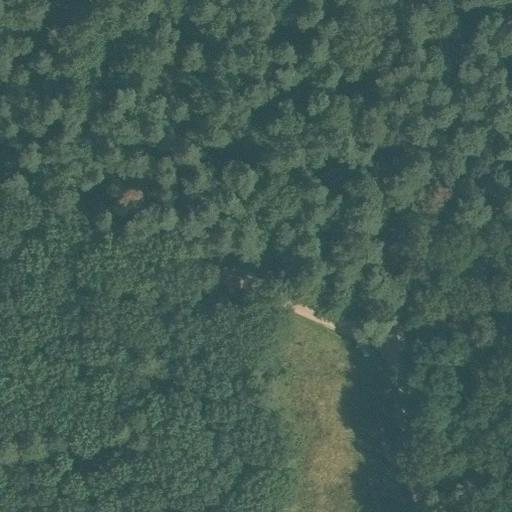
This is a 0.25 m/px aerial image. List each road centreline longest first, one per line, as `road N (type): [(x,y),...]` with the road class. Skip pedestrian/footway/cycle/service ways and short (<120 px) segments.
road 1 (unclassified): [(0,194),(398,346),(421,511)]
road 2 (track): [(398,346),(354,0)]
